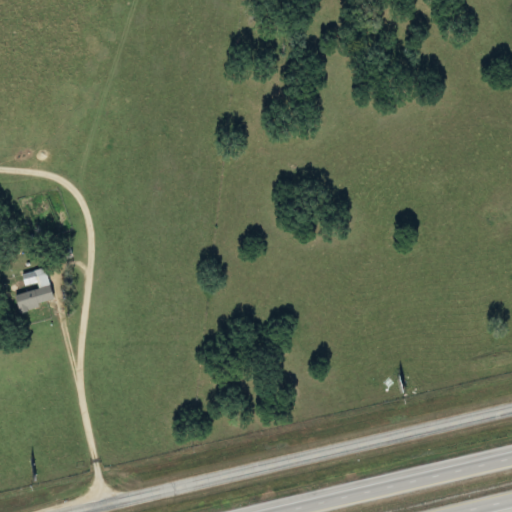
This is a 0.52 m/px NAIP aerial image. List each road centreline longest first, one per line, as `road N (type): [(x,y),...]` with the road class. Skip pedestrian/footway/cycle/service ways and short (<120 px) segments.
road 1 (tertiary): [(56,511),(511,406)]
road 2 (residential): [(95,503),(88,209),(46,172),(0,167)]
road 3 (motorway): [(511,457),(277,511)]
